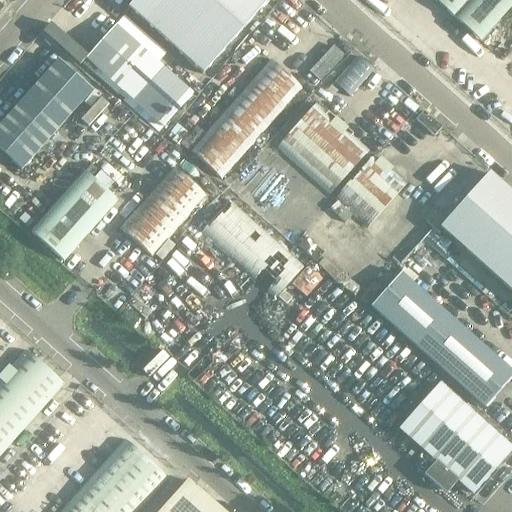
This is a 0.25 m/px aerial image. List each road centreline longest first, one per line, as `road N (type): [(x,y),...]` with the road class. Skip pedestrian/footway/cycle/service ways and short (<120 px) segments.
road 1 (unclassified): [(511,164),(328,0),(36,0),(0,43)]
road 2 (unclassified): [(246,511),(0,288)]
